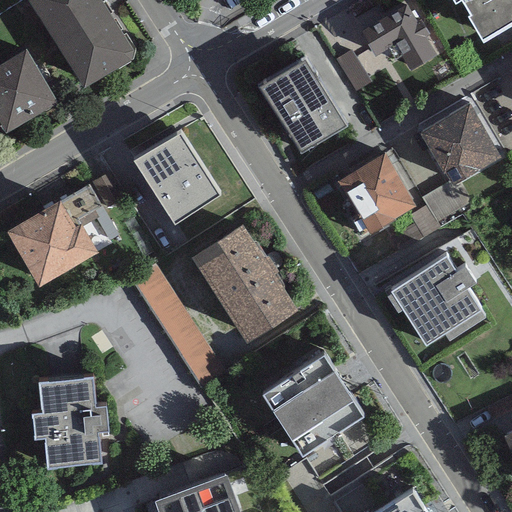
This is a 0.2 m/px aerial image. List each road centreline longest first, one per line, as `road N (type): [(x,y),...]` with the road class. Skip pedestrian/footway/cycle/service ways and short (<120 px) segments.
road 1 (residential): [(340,289),(479,511)]
road 2 (residential): [(199,69),(340,289)]
road 3 (residential): [(0,185),(199,69)]
road 4 (residential): [(340,289),(511,188)]
road 5 (residential): [(199,69),(318,0)]
